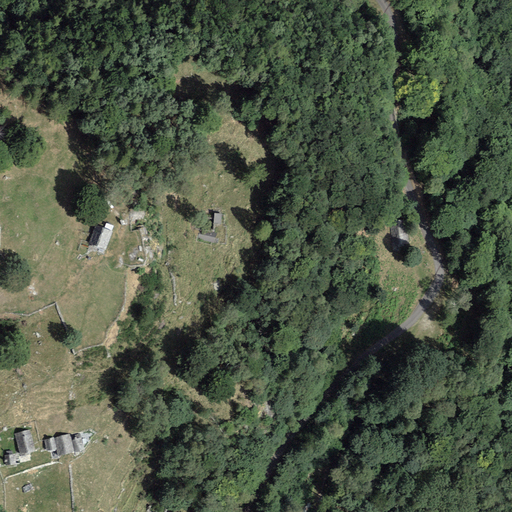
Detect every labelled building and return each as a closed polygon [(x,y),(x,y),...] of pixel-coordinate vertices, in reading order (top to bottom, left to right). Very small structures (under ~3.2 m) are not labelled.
[(221,214),(214,213),(213,223),(220,224),(221,214)] [(389,221),(392,246),(410,243),(407,219),(389,221)] [(113,231),(96,225),(89,244),(106,250),(113,231)] [(214,243),(216,234),(200,230),(198,239),(214,243)] [(14,434),(20,455),(34,451),(28,429),(14,434)] [(57,449),(58,456),(74,453),(71,440),(70,435),(55,437),(57,449)] [(44,439),(46,452),(57,449),(55,437),(44,439)] [(84,451),(81,438),(71,440),(74,453),(84,451)] [(14,455),(5,455),(5,465),(14,465),(14,455)]
